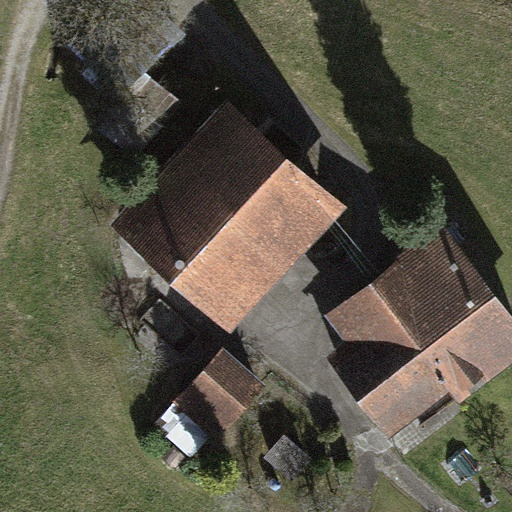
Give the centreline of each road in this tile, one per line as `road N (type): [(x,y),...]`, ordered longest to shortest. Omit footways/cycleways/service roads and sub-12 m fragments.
road 1 (track): [(445,511),(387,456),(274,310)]
road 2 (track): [(0,177),(41,0)]
